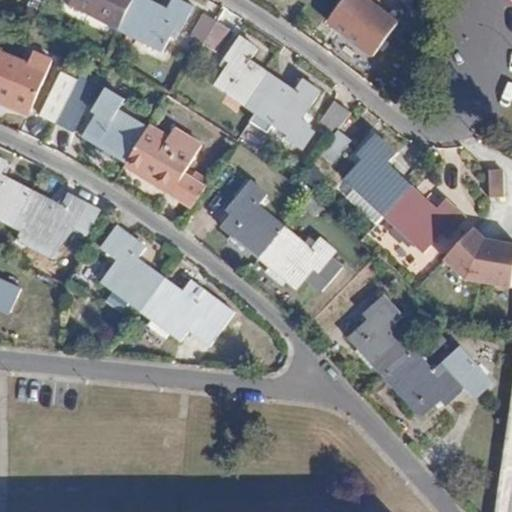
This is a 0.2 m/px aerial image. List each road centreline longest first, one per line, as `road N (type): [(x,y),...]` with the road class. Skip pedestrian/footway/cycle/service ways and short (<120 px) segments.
road 1 (residential): [(342,392),(299,340),(185,243),(107,190),(0,137)]
road 2 (residential): [(0,357),(342,392)]
road 3 (residential): [(232,0),(416,130)]
road 4 (residential): [(488,0),(489,82),(470,110),(441,129),(416,130)]
road 5 (residential): [(342,392),(447,511)]
road 6 (unknown): [(462,115),(509,173),(498,238)]
